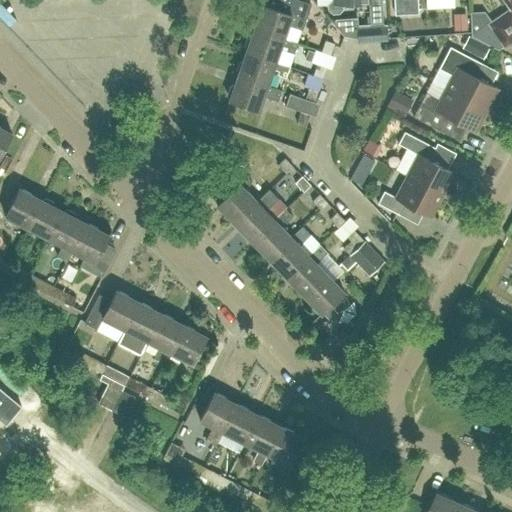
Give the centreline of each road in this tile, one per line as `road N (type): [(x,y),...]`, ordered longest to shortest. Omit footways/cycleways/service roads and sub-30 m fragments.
road 1 (residential): [(380,419),(291,359),(139,201)]
road 2 (residential): [(380,419),(511,165)]
road 3 (residential): [(211,0),(139,201)]
road 4 (residential): [(139,201),(0,58)]
road 5 (residential): [(511,478),(380,419)]
